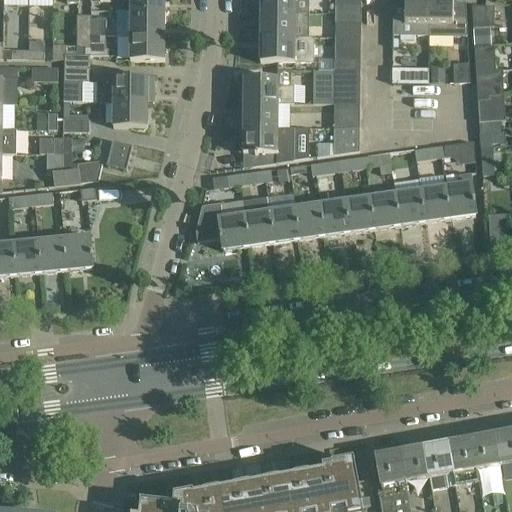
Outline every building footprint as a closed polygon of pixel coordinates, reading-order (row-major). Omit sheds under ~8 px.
[(164,0),(130,0),(131,13),(165,13),(164,0)] [(260,0),(260,15),(295,16),(308,16),(308,0),(260,0)] [(392,0),(392,39),(392,51),(393,51),(393,39),(427,39),(428,3),(408,3),(405,0),(392,0)] [(428,3),(427,39),(466,39),(466,5),(465,5),(453,5),(453,3),(428,3)] [(335,16),(360,16),(361,5),(335,5),(335,16)] [(494,9),(472,9),(474,50),(491,49),(490,30),(493,30),(494,9)] [(164,38),(165,13),(131,13),(131,38),(164,38)] [(295,16),(260,15),(260,40),(295,40),(295,16)] [(360,28),(360,16),(335,16),(335,28),(360,28)] [(91,51),(91,37),(91,22),(90,22),(90,19),(77,19),(76,49),(65,49),(65,48),(54,48),(54,63),(65,63),(65,58),(85,58),(85,51),(91,51)] [(91,22),(91,37),(106,37),(106,22),(91,22)] [(335,40),(360,40),(360,28),(335,28),(335,40)] [(106,37),(91,37),(91,51),(85,51),(85,58),(65,58),(65,63),(65,71),(90,71),(90,58),(100,58),(100,39),(106,39),(106,37)] [(164,64),(164,38),(131,38),(130,64),(164,64)] [(295,40),(260,40),(260,65),(310,66),(314,62),(314,40),(295,40)] [(335,51),(360,51),(360,40),(335,40),(335,51)] [(491,49),(474,50),(476,74),(496,73),(494,49),(491,49)] [(360,63),(360,51),(335,51),(335,62),(360,63)] [(4,53),(4,63),(28,63),(28,53),(4,53)] [(28,63),(44,64),(44,53),(28,53),(28,63)] [(318,62),(318,74),(334,74),(334,62),(318,62)] [(335,64),(335,74),(360,75),(360,63),(335,62),(335,64)] [(470,86),(468,66),(452,67),(454,87),(470,86)] [(58,72),(32,71),(32,85),(58,86),(58,72)] [(90,71),(65,71),(64,103),(82,103),(82,85),(90,85),(90,71)] [(244,81),(243,107),(290,107),(294,107),(294,91),(291,91),(291,73),(278,73),(278,82),(264,81),(244,81)] [(496,73),(476,74),(477,104),(489,104),(489,99),(504,98),(502,73),(496,73)] [(335,107),(335,96),(335,85),(335,74),(314,74),(314,107),(335,107)] [(335,74),(335,85),(360,86),(360,75),(335,74)] [(428,75),(392,75),(392,87),(428,87),(428,86),(428,75)] [(444,75),(431,75),(431,86),(444,85),(444,75)] [(154,96),(154,80),(114,80),(113,105),(147,105),(147,96),(154,96)] [(0,107),(16,108),(17,83),(0,82),(0,107)] [(360,96),(360,86),(335,85),(335,96),(360,96)] [(335,96),(335,107),(360,107),(360,96),(335,96)] [(489,104),(477,104),(479,126),(501,124),(505,124),(504,98),(489,99),(489,104)] [(147,105),(113,105),(113,131),(147,131),(147,105)] [(16,108),(0,107),(0,132),(16,133),(16,132),(2,132),(2,109),(16,109),(16,108)] [(243,107),(243,133),(277,132),(290,132),(290,107),(243,107)] [(359,119),(360,107),(335,107),(335,118),(359,119)] [(69,112),(64,112),(63,136),(89,136),(89,122),(69,122),(69,112)] [(57,133),(57,117),(36,117),(36,133),(57,133)] [(359,119),(335,118),(335,130),(359,130),(359,119)] [(501,124),(479,126),(480,151),(493,150),(492,147),(500,146),(500,148),(505,148),(504,134),(502,134),(501,124)] [(359,141),(359,130),(335,130),(335,139),(335,141),(359,141)] [(0,132),(0,157),(16,158),(16,133),(0,132)] [(239,144),(239,153),(243,155),(243,157),(255,157),(255,159),(258,159),(258,169),(243,171),(243,172),(258,169),(277,167),(277,166),(293,164),(293,158),(294,132),(290,132),(277,132),(243,133),(243,142),(239,144)] [(46,158),(63,158),(63,141),(53,141),(53,157),(46,157),(46,158)] [(63,141),(63,158),(63,175),(78,173),(80,187),(97,185),(102,167),(103,163),(72,166),(71,141),(63,141)] [(334,158),(359,155),(359,141),(335,141),(334,158)] [(132,150),(113,145),(107,169),(126,174),(132,150)] [(440,150),(441,162),(451,160),(461,168),(475,166),(474,150),(474,145),(440,150)] [(441,162),(440,150),(414,153),(416,165),(441,162)] [(493,150),(480,151),(481,164),(493,163),(493,150)] [(16,158),(0,157),(0,195),(1,195),(1,184),(2,184),(2,158),(16,158)] [(364,160),(366,172),(391,169),(389,157),(364,160)] [(63,158),(46,158),(46,178),(53,177),(54,190),(80,187),(78,173),(63,175),(63,158)] [(339,164),(341,175),(366,172),(364,160),(339,164)] [(493,163),(481,164),(482,179),(494,179),(493,163)] [(316,179),(341,175),(339,164),(314,167),(316,179)] [(306,176),(305,168),(289,170),(290,178),(306,176)] [(264,174),(266,186),(273,185),(271,173),(264,174)] [(264,174),(239,178),(241,189),(266,186),(264,174)] [(459,189),(445,191),(450,223),(475,219),(474,208),(475,208),(471,177),(458,179),(459,189)] [(214,193),(241,189),(239,178),(212,181),(214,193)] [(118,201),(117,189),(80,193),(59,195),(60,207),(118,201)] [(445,191),(420,194),(425,227),(450,223),(445,191)] [(395,198),(400,230),(425,227),(420,194),(395,198)] [(52,196),(34,198),(35,210),(53,208),(52,196)] [(35,210),(34,198),(8,201),(9,213),(35,210)] [(374,233),(400,230),(395,198),(370,201),(374,233)] [(249,251),(274,247),(268,200),(243,204),(245,219),(249,251)] [(268,200),(274,247),(299,244),(295,212),(270,215),(268,200)] [(349,237),(374,233),(370,201),(345,205),(349,237)] [(324,241),(349,237),(345,205),(320,208),(324,241)] [(295,212),(299,244),(324,241),(320,208),(295,212)] [(197,246),(220,243),(222,243),(224,255),(249,251),(245,219),(221,222),(219,209),(201,212),(195,235),(197,246)] [(63,243),(66,275),(92,273),(91,261),(93,261),(91,240),(63,243)] [(63,243),(38,245),(41,277),(66,275),(63,243)] [(41,277),(38,245),(13,247),(16,280),(41,277)] [(13,247),(0,248),(0,281),(16,280),(13,247)] [(495,439),(500,467),(511,465),(511,430),(506,432),(507,437),(495,439)] [(476,472),(500,467),(495,439),(483,441),(482,436),(470,438),(471,443),(476,472)] [(476,472),(471,443),(448,448),(455,489),(479,485),(476,472)] [(400,456),(405,485),(429,480),(424,452),(423,447),(411,449),(412,454),(400,456)] [(448,448),(424,452),(429,480),(432,493),(455,489),(448,448)] [(409,511),(405,485),(400,456),(375,461),(382,499),(379,499),(380,511),(409,511)] [(361,502),(354,464),(332,468),(334,479),(204,502),(205,506),(195,508),(193,497),(175,500),(174,508),(141,505),(139,511),(345,511),(362,509),(361,502)] [(369,500),(361,502),(362,509),(362,510),(371,509),(369,500)]
